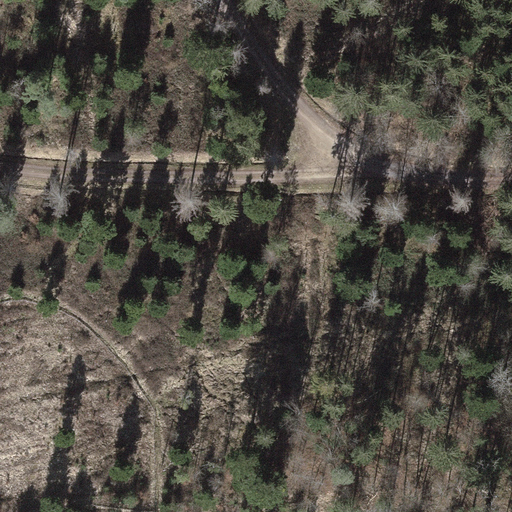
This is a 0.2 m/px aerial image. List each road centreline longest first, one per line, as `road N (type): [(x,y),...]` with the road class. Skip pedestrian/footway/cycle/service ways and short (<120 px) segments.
road 1 (track): [(343,173),(0,163)]
road 2 (track): [(234,0),(343,173)]
road 3 (track): [(343,173),(511,175)]
